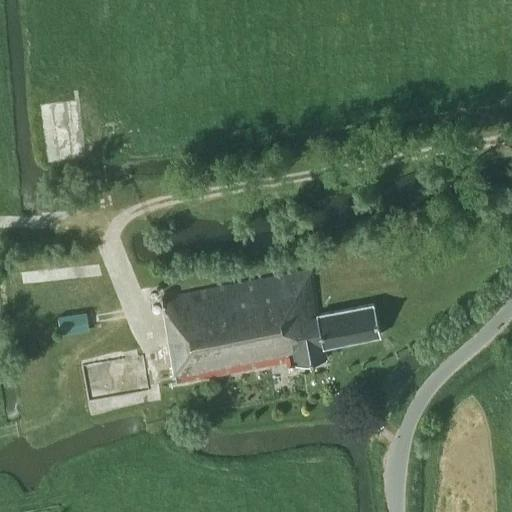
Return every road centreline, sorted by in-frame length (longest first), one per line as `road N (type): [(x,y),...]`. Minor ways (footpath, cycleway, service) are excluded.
road 1 (track): [(511,136),(148,202),(113,220),(108,240),(144,321)]
road 2 (unclassified): [(396,511),(404,442),(419,407),(511,303)]
